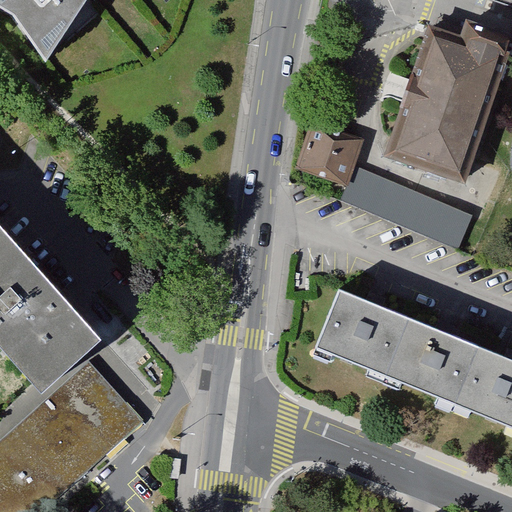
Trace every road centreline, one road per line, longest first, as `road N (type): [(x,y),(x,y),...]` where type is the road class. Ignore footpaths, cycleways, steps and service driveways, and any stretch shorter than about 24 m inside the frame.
road 1 (tertiary): [(234,423),(291,0)]
road 2 (residential): [(502,511),(287,429),(234,423)]
